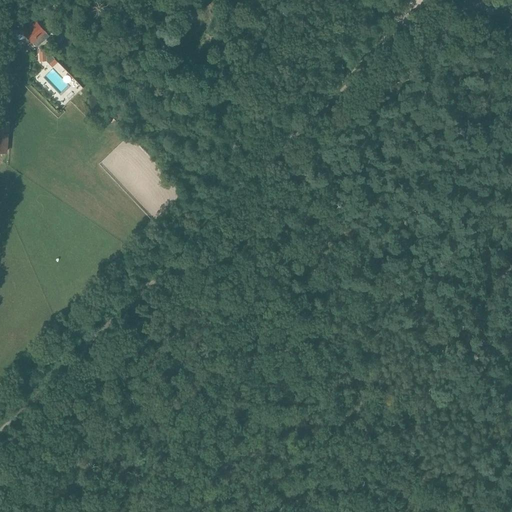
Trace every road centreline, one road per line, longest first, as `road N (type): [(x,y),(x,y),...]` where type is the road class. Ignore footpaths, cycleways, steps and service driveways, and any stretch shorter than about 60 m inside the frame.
road 1 (track): [(0,433),(279,149)]
road 2 (track): [(279,149),(411,0)]
